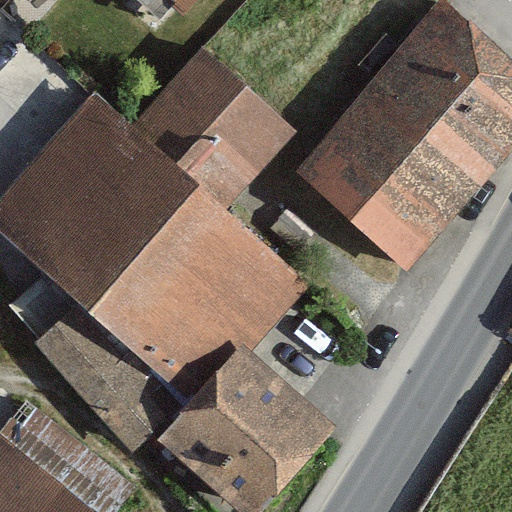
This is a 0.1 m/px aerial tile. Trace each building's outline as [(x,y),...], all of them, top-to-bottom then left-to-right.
[(0,0),(0,7),(32,37),(67,0),(0,0)] [(171,0),(182,10),(190,0),(171,0)] [(298,172),(412,270),(511,150),(511,66),(443,4),(298,172)] [(238,357),(248,367),(318,288),(232,212),(303,132),(204,44),(133,125),(99,95),(0,206),(0,226),(198,401),(238,357)] [(206,511),(271,511),(333,445),(248,367),(238,357),(198,401),(146,456),(206,511)] [(95,511),(0,436),(0,511),(95,511)]
